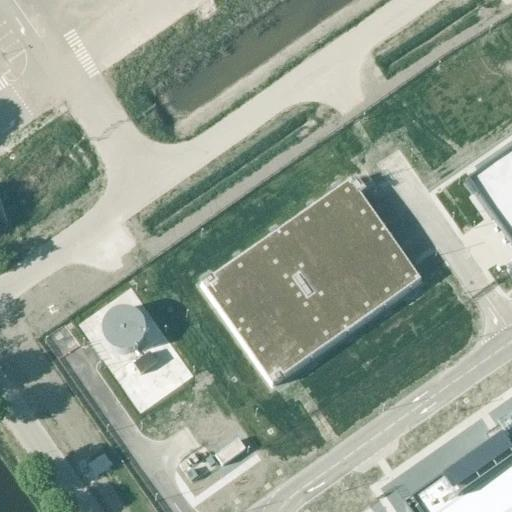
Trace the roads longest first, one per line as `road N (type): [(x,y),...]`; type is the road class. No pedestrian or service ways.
road 1 (unclassified): [(0,296),(421,0)]
road 2 (unknown): [(0,147),(173,0)]
road 3 (unclassified): [(78,511),(0,401)]
